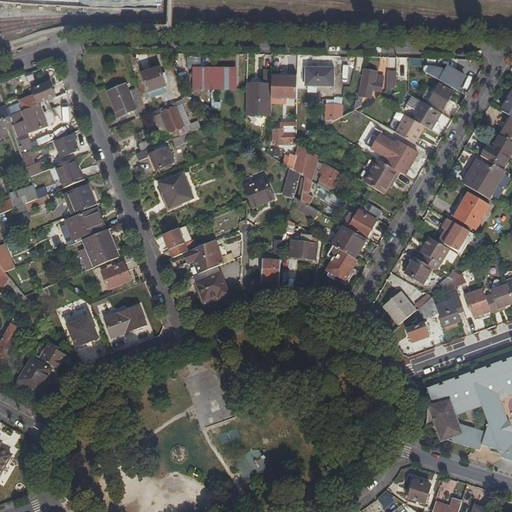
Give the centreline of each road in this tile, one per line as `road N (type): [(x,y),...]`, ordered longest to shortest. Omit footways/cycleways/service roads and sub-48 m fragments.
road 1 (residential): [(63,51),(184,44),(506,52),(352,319)]
road 2 (residential): [(63,51),(184,345)]
road 3 (residential): [(352,319),(323,307),(286,312),(184,345)]
road 4 (residential): [(184,345),(85,393),(50,437)]
road 5 (residential): [(511,487),(391,449)]
road 6 (residential): [(396,375),(511,333)]
